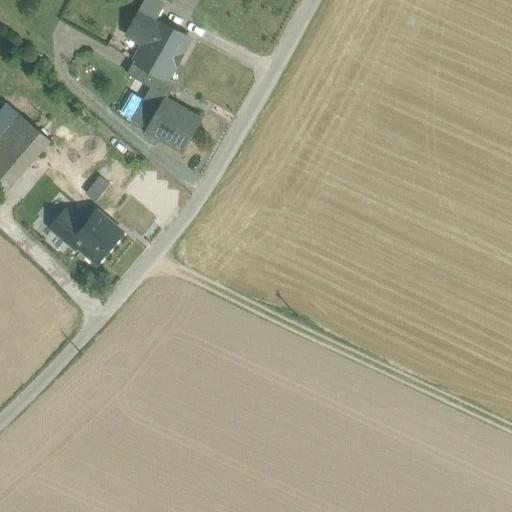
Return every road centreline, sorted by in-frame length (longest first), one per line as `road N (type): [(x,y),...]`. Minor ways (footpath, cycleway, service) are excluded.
road 1 (unclassified): [(0,426),(198,200),(313,0)]
road 2 (track): [(102,314),(0,216)]
